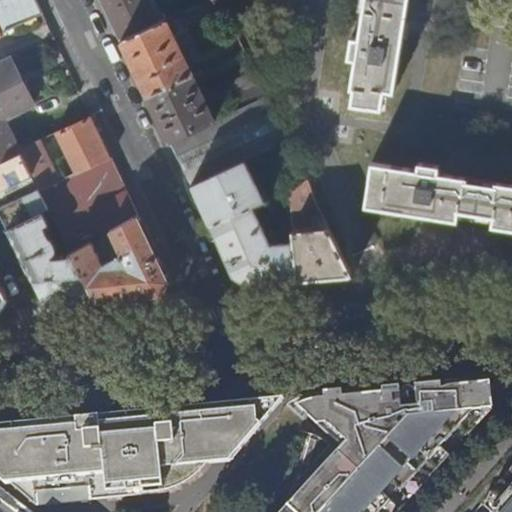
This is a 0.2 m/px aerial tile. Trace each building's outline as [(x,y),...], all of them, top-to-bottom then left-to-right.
[(38,0),(0,0),(0,18),(6,31),(44,12),(38,0)] [(103,0),(112,18),(123,40),(168,18),(165,13),(162,15),(154,0),(103,0)] [(223,4),(221,0),(207,0),(186,10),(190,19),(223,4)] [(366,0),(360,40),(353,39),(350,58),(357,60),(352,88),(356,89),(353,104),(381,108),(384,91),(394,92),(408,0),(366,0)] [(194,73),(168,18),(123,40),(136,68),(148,94),(194,73)] [(233,66),(229,56),(211,65),(215,74),(233,66)] [(0,63),(0,119),(6,117),(36,103),(14,57),(0,63)] [(245,107),(268,96),(256,71),(234,82),(245,107)] [(203,93),(194,73),(148,94),(160,119),(171,141),(216,120),(209,105),(210,104),(205,93),(203,93)] [(246,160),(289,140),(268,96),(245,107),(216,120),(171,141),(192,185),(212,176),(225,170),(246,160)] [(102,135),(93,115),(58,131),(77,174),(113,157),(102,135)] [(6,117),(0,119),(0,161),(23,151),(21,147),(6,117)] [(42,138),(21,147),(23,151),(42,189),(61,181),(42,138)] [(23,151),(0,161),(0,191),(26,179),(32,192),(0,208),(9,226),(9,229),(46,211),(51,209),(42,189),(23,151)] [(211,225),(254,205),(266,200),(246,160),(225,170),(231,181),(226,184),(228,188),(220,191),(212,176),(192,185),(211,225)] [(495,217),(493,226),(511,229),(511,185),(495,183),(495,187),(465,182),(466,179),(439,174),(440,167),(419,165),(418,171),(373,164),(367,206),(456,220),(458,211),(495,217)] [(231,181),(225,170),(212,176),(220,191),(228,188),(226,184),(231,181)] [(140,214),(129,190),(82,211),(67,178),(61,181),(42,189),(51,209),(70,251),(140,214)] [(495,187),(495,183),(466,179),(465,182),(495,187)] [(299,280),(352,275),(327,227),(328,225),(315,201),(309,181),(290,189),(294,232),(295,241),(299,280)] [(294,232),(290,189),(267,199),(275,223),(282,221),(285,234),(294,232)] [(295,280),(299,280),(295,241),(272,243),(254,205),(211,225),(224,253),(235,277),(248,284),(253,284),(295,280)] [(84,275),(74,257),(58,257),(56,252),(57,247),(45,226),(51,223),(46,211),(9,229),(30,271),(34,279),(84,275)] [(456,220),(493,226),(495,217),(458,211),(456,220)] [(84,275),(98,300),(164,294),(172,281),(157,250),(140,214),(70,251),(74,257),(84,275)] [(73,302),(98,300),(84,275),(34,279),(38,287),(47,305),(73,302)] [(0,308),(1,309),(9,297),(0,278),(0,308)] [(295,294),(295,280),(253,284),(254,298),(295,294)] [(489,384),(489,380),(429,386),(429,396),(430,396),(432,395),(444,389),(454,386),(466,384),(478,384),(489,384)] [(400,389),(306,397),(300,400),(329,427),(369,423),(349,445),(348,446),(411,502),(450,458),(441,450),(460,429),(468,436),(491,411),(489,384),(478,384),(466,384),(454,386),(444,389),(432,395),(430,396),(430,401),(425,401),(423,402),(422,403),(417,409),(408,420),(402,415),(400,389)] [(424,386),(414,387),(416,402),(423,402),(426,400),(428,398),(430,396),(429,396),(429,386),(424,386)] [(288,399),(181,409),(182,417),(236,412),(247,428),(214,466),(230,465),(237,465),(293,399),(288,399)] [(329,427),(300,400),(294,404),(340,446),(344,441),(329,427)] [(0,485),(9,485),(39,510),(44,510),(95,505),(95,503),(166,496),(183,490),(196,484),(204,477),(214,466),(247,428),(236,412),(182,417),(181,409),(0,426),(0,485)] [(329,427),(344,441),(349,445),(369,423),(329,427)] [(401,511),(402,511),(344,460),(297,511),(401,511)] [(511,511),(511,472),(490,500),(500,508),(497,511),(511,511)]
